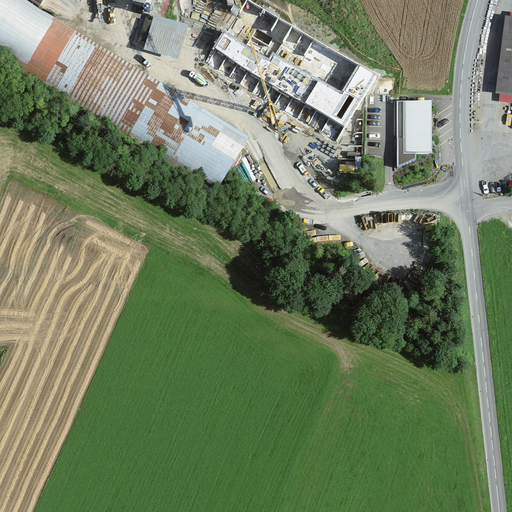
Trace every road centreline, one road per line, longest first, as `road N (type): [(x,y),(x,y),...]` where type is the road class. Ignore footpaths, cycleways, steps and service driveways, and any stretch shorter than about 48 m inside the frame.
road 1 (tertiary): [(498,511),(467,209)]
road 2 (tertiary): [(467,209),(460,103),(477,0)]
